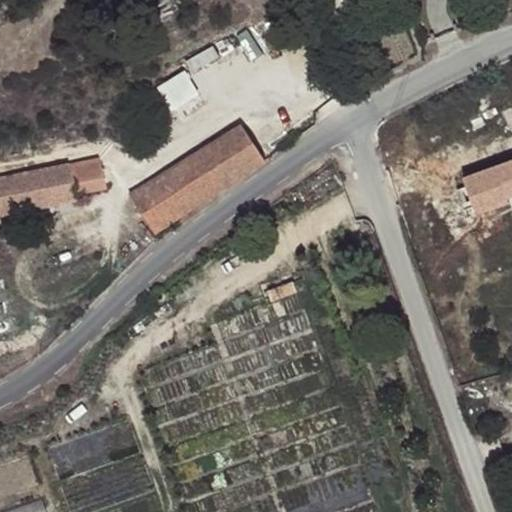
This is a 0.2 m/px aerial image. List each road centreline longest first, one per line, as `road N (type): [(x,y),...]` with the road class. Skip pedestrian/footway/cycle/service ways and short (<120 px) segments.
road 1 (tertiary): [(0,394),(35,380),(227,211),(351,127)]
road 2 (tertiary): [(351,127),(490,511)]
road 3 (tertiary): [(351,127),(444,72),(511,44)]
road 4 (unknown): [(104,316),(104,268),(125,164)]
